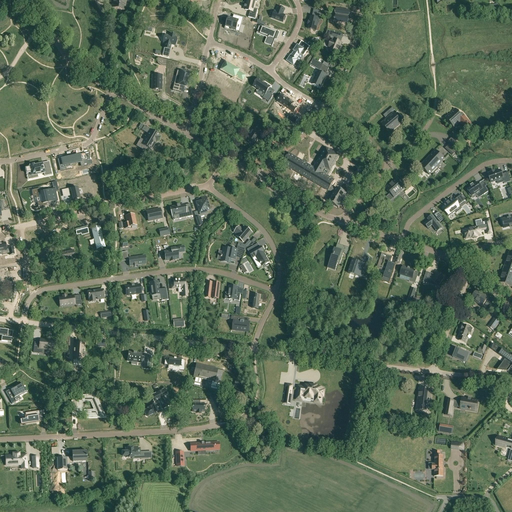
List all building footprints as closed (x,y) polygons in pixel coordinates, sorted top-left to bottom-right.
[(113,0),(112,8),(119,10),(124,11),(126,2),(126,1),(126,0),(113,0)] [(244,8),(245,8),(245,10),(250,11),(251,11),(250,14),(249,14),(255,15),(254,19),(248,17),(255,19),(257,10),(253,9),(255,2),(256,2),(256,0),(246,0),(246,4),(246,6),(245,6),(244,6),(245,6),(245,8),(244,8)] [(274,12),(272,18),(283,22),(284,20),(285,21),(286,17),(285,17),(285,16),(283,15),(283,13),(285,9),(279,7),(277,13),(274,12)] [(348,18),(348,16),(349,11),(342,10),(336,9),(335,14),(337,15),(336,22),(347,23),(348,18)] [(309,21),(308,25),(309,25),(308,29),(316,31),(318,19),(319,15),(322,16),(322,13),(323,13),(323,12),(314,10),(313,11),(314,11),(312,17),(311,17),(310,21),(309,21)] [(227,22),(225,27),(231,28),(231,30),(236,31),(238,24),(242,25),(243,18),(236,16),(235,20),(232,19),(228,18),(227,23),(227,22)] [(260,27),(259,30),(265,32),(264,35),(268,37),(268,38),(267,42),(272,44),(272,46),(271,47),(272,47),(275,39),(276,40),(279,33),(278,32),(278,31),(277,32),(271,30),(271,29),(260,25),(260,27)] [(333,41),(331,41),(329,47),(331,47),(329,51),(336,54),(338,50),(339,50),(340,47),(339,47),(341,43),(336,40),(339,34),(331,31),(329,35),(333,37),(335,38),(333,41)] [(165,35),(163,43),(165,43),(164,48),(163,52),(169,54),(171,45),(175,46),(177,38),(175,37),(175,36),(169,35),(169,36),(165,35)] [(291,56),(287,61),(294,65),(297,61),(297,60),(296,60),(300,55),(303,57),(310,47),(307,45),(302,41),(299,45),(299,46),(299,47),(298,46),(297,47),(295,50),(294,51),(295,52),(291,56)] [(322,65),(313,59),(310,65),(319,70),(322,65)] [(224,68),(222,71),(235,78),(236,77),(243,81),(246,76),(239,72),(240,71),(227,63),(226,64),(225,64),(223,68),(224,68)] [(320,88),(326,75),(318,71),(316,76),(315,75),(313,79),(314,79),(312,84),(320,88)] [(174,85),(172,91),(178,93),(180,86),(184,88),(185,88),(187,83),(188,79),(187,79),(189,74),(177,72),(176,77),(180,78),(178,86),(174,85)] [(153,75),(152,90),(161,90),(162,76),(153,75)] [(258,79),(253,86),(258,90),(265,94),(263,98),(268,102),(272,96),(272,95),(267,92),(270,88),(270,87),(258,79)] [(281,99),(279,102),(286,107),(294,113),(297,108),(293,105),(294,103),(283,95),(283,96),(282,96),(280,99),(281,99)] [(468,123),(469,122),(465,117),(461,113),(460,114),(455,109),(445,118),(454,128),(460,122),(464,127),(467,124),(468,123)] [(385,129),(386,129),(389,134),(402,123),(401,121),(402,120),(397,113),(395,115),(394,113),(381,124),(385,128),(384,128),(385,129)] [(291,116),(289,119),(295,124),(298,119),(292,115),(292,114),(291,116)] [(140,139),(136,146),(146,152),(148,149),(151,150),(156,142),(157,143),(158,140),(160,138),(159,137),(160,135),(159,135),(157,134),(157,133),(153,131),(150,130),(148,134),(143,141),(140,139)] [(252,135),(248,141),(249,142),(249,143),(250,144),(251,143),(252,144),(253,144),(254,145),(255,142),(256,142),(258,139),(259,136),(260,135),(252,130),(250,134),(252,135)] [(450,144),(451,146),(455,149),(459,145),(454,140),(450,144)] [(456,151),(455,149),(451,146),(447,151),(452,156),(456,151)] [(292,169),(295,172),(297,173),(297,174),(298,173),(320,186),(328,191),(327,192),(328,192),(329,190),(333,193),(328,202),(331,204),(338,208),(347,194),(344,192),(345,191),(344,191),(343,192),(342,191),(342,190),(338,187),(337,189),(336,188),(335,190),(333,188),(331,187),(334,181),(335,181),(334,180),(332,179),(333,176),(329,174),(330,171),(339,156),(339,154),(338,155),(336,154),(337,153),(336,154),(331,151),(326,148),(314,168),(289,154),(288,156),(286,155),(287,156),(286,158),(285,157),(285,158),(286,158),(282,165),(291,170),(292,169)] [(420,166),(429,175),(445,159),(435,150),(420,166)] [(59,161),(58,162),(59,166),(59,165),(60,167),(61,167),(79,163),(81,162),(82,167),(89,165),(88,161),(91,160),(83,161),(82,155),(79,156),(79,155),(79,156),(66,158),(61,159),(58,160),(59,161)] [(30,168),(25,169),(27,174),(31,173),(32,179),(38,178),(37,175),(44,173),(45,176),(52,175),(50,168),(44,169),(42,164),(37,165),(34,166),(34,165),(30,166),(30,167),(29,167),(30,168)] [(489,174),(488,174),(491,183),(497,181),(498,184),(504,182),(504,184),(510,182),(511,182),(508,172),(508,173),(504,174),(504,175),(502,175),(500,170),(495,172),(495,171),(494,171),(493,172),(489,173),(489,174)] [(404,182),(406,185),(412,179),(409,176),(404,182)] [(385,188),(390,194),(394,198),(404,189),(395,179),(385,188)] [(480,184),(479,185),(478,182),(473,185),(473,184),(470,186),(471,187),(467,189),(468,191),(468,192),(469,194),(470,196),(471,195),(471,196),(479,191),(482,195),(488,192),(485,186),(483,188),(480,184)] [(71,188),(62,190),(62,193),(71,191),(72,195),(73,200),(80,199),(77,188),(71,189),(71,188)] [(35,191),(36,198),(39,198),(40,201),(38,202),(39,207),(46,206),(46,203),(51,202),(58,201),(56,192),(56,193),(55,194),(55,192),(56,192),(55,190),(55,189),(53,190),(40,192),(36,193),(35,191)] [(453,212),(455,211),(457,213),(462,209),(459,205),(465,201),(461,195),(460,195),(453,201),(453,200),(452,200),(451,200),(450,201),(449,202),(449,201),(448,202),(449,202),(448,202),(449,203),(447,204),(447,203),(446,204),(446,203),(446,204),(445,205),(444,206),(443,207),(444,208),(446,211),(446,212),(449,216),(453,213),(453,212)] [(196,202),(199,213),(210,210),(206,196),(201,198),(202,201),(196,202)] [(186,215),(186,218),(193,216),(191,210),(185,211),(184,205),(180,205),(180,204),(179,205),(177,205),(176,205),(177,206),(171,207),(173,216),(178,215),(179,217),(186,215)] [(154,218),(162,216),(160,209),(146,212),(145,212),(146,217),(147,216),(147,217),(148,219),(148,221),(154,220),(154,218)] [(130,228),(130,227),(136,225),(134,214),(126,216),(127,223),(124,224),(125,229),(129,228),(130,228)] [(103,223),(114,221),(112,215),(102,217),(103,223)] [(437,232),(442,228),(432,215),(432,216),(428,219),(427,219),(428,220),(424,224),(428,228),(428,229),(432,226),(437,232)] [(502,220),(504,228),(511,226),(511,217),(510,218),(510,216),(507,217),(507,218),(502,220)] [(486,229),(487,234),(492,233),(489,221),(485,222),(482,223),(481,220),(478,221),(478,223),(476,224),(477,227),(464,230),(466,239),(469,238),(469,237),(472,237),(473,238),(477,237),(477,236),(481,235),(480,231),(486,229)] [(246,238),(251,232),(245,227),(243,230),(239,227),(235,232),(238,235),(237,236),(244,242),(247,239),(246,238)] [(96,244),(97,249),(104,247),(103,242),(103,243),(102,239),(99,228),(92,230),(95,239),(96,244)] [(168,228),(159,230),(160,237),(170,235),(168,228)] [(33,244),(31,244),(31,245),(33,244),(36,258),(40,257),(44,256),(43,250),(42,248),(43,248),(43,249),(44,248),(45,248),(46,248),(47,247),(48,251),(54,250),(53,246),(51,238),(45,239),(46,242),(45,243),(45,242),(44,242),(44,243),(43,243),(42,243),(41,243),(41,241),(40,235),(31,237),(33,242),(33,244)] [(241,244),(240,247),(245,249),(249,247),(252,243),(249,240),(245,245),(241,244)] [(0,251),(2,251),(2,254),(2,255),(9,253),(10,255),(14,254),(13,247),(8,249),(6,250),(5,243),(0,243),(0,251)] [(257,244),(258,244),(247,250),(250,255),(250,254),(251,253),(254,258),(256,256),(262,267),(269,262),(266,257),(263,253),(264,252),(261,247),(260,247),(259,248),(257,244)] [(336,267),(337,264),(340,264),(343,254),(345,247),(344,247),(340,245),(339,245),(337,244),(336,249),(334,248),(331,257),(329,264),(336,267)] [(180,249),(180,247),(171,248),(171,251),(164,252),(166,261),(170,260),(170,261),(174,261),(174,260),(178,259),(177,253),(180,253),(180,250),(181,250),(180,249)] [(231,249),(224,248),(221,261),(228,262),(229,257),(236,259),(238,250),(231,248),(231,249)] [(396,263),(399,264),(403,252),(400,251),(398,250),(394,262),(395,262),(396,263)] [(63,253),(61,253),(62,256),(63,261),(70,260),(75,259),(75,256),(73,251),(63,253)] [(143,264),(142,256),(128,258),(127,252),(122,253),(121,262),(129,261),(130,266),(134,266),(135,266),(137,266),(137,265),(143,264)] [(508,255),(499,283),(503,284),(504,284),(508,286),(509,286),(511,287),(511,286),(511,253),(509,252),(509,254),(508,255)] [(382,254),(378,265),(386,268),(385,272),(382,281),(389,284),(390,284),(396,265),(395,265),(396,263),(395,262),(394,264),(390,263),(384,261),(385,259),(384,259),(386,255),(382,254)] [(352,260),(348,273),(356,276),(357,271),(361,272),(359,277),(365,279),(369,265),(364,263),(362,268),(359,267),(360,262),(353,260),(352,260)] [(413,275),(415,271),(415,270),(410,269),(410,268),(410,269),(408,268),(403,266),(400,275),(410,278),(409,282),(415,284),(417,277),(413,275)] [(431,274),(428,283),(434,285),(435,284),(438,286),(440,284),(442,280),(444,277),(440,274),(438,273),(436,275),(434,275),(435,275),(431,274)] [(172,289),(178,288),(182,288),(182,290),(182,291),(182,293),(182,297),(187,297),(187,293),(188,293),(187,284),(185,284),(185,279),(174,280),(174,283),(172,283),(172,289)] [(159,294),(159,299),(161,299),(161,301),(168,300),(167,288),(166,288),(167,295),(164,295),(163,291),(161,291),(161,290),(159,290),(159,289),(158,287),(159,287),(158,287),(158,282),(154,282),(153,282),(153,283),(150,283),(151,296),(152,296),(159,294)] [(208,282),(207,282),(205,297),(206,297),(213,298),(213,299),(218,299),(220,283),(215,283),(215,284),(208,283),(208,282)] [(127,292),(128,295),(141,294),(141,291),(143,291),(143,287),(140,287),(140,285),(134,286),(134,285),(134,286),(132,286),(132,285),(131,286),(127,287),(127,290),(127,291),(127,292)] [(240,294),(237,294),(238,288),(230,287),(229,293),(225,293),(225,299),(230,300),(230,299),(234,300),(234,301),(240,301),(240,294)] [(95,302),(94,298),(97,297),(98,299),(104,298),(103,290),(88,292),(89,299),(90,302),(95,302)] [(471,298),(482,307),(488,298),(484,296),(485,295),(484,295),(481,293),(481,292),(480,293),(477,290),(471,298)] [(258,309),(260,295),(251,294),(250,303),(253,303),(252,308),(256,309),(258,309)] [(81,304),(81,300),(74,301),(74,296),(67,297),(67,295),(62,296),(62,297),(59,298),(59,302),(60,307),(68,306),(75,305),(81,304)] [(249,322),(244,321),(239,321),(240,317),(232,316),(231,320),(234,320),(237,321),(236,330),(248,332),(249,327),(248,327),(249,322)] [(490,325),(488,327),(493,330),(494,328),(499,322),(500,320),(495,317),(490,325)] [(461,330),(462,330),(460,336),(458,341),(465,343),(466,338),(468,332),(471,333),(473,329),(470,328),(470,327),(463,325),(463,327),(462,326),(461,330)] [(0,341),(11,343),(11,342),(13,331),(9,331),(0,329),(0,341)] [(34,346),(33,352),(39,353),(39,349),(44,349),(54,351),(55,342),(47,341),(47,340),(40,339),(40,341),(39,347),(34,346)] [(74,354),(73,366),(78,366),(79,361),(83,361),(83,356),(84,356),(83,356),(84,352),(84,345),(74,345),(74,350),(74,353),(74,354)] [(453,357),(461,360),(462,358),(466,360),(468,354),(456,349),(453,357)] [(499,354),(500,356),(505,359),(506,360),(501,366),(499,368),(503,371),(504,369),(508,371),(511,365),(511,356),(509,355),(504,351),(502,350),(501,350),(499,354)] [(128,359),(128,361),(130,361),(131,362),(137,362),(139,363),(141,363),(141,362),(144,362),(143,368),(150,369),(151,356),(151,357),(145,356),(145,355),(144,356),(141,356),(142,354),(141,354),(136,353),(134,353),(134,352),(133,352),(133,353),(131,353),(129,352),(129,353),(128,353),(128,356),(128,357),(128,359)] [(165,359),(164,365),(168,366),(173,366),(172,367),(179,368),(179,371),(184,371),(185,360),(181,360),(181,359),(169,358),(168,360),(165,359)] [(193,377),(201,379),(200,383),(206,384),(207,380),(215,382),(218,369),(196,364),(193,377)] [(22,386),(23,386),(22,383),(18,385),(18,386),(13,389),(13,388),(9,390),(11,393),(11,394),(16,402),(16,401),(15,399),(18,397),(18,396),(26,392),(22,386)] [(297,398),(297,399),(303,400),(303,399),(304,395),(306,395),(306,397),(312,398),(313,396),(315,397),(314,402),(321,403),(321,398),(321,396),(323,396),(324,390),(322,390),(323,388),(316,388),(316,387),(314,386),(314,387),(312,387),(312,386),(310,386),(310,387),(303,386),(303,387),(298,387),(297,398)] [(419,388),(416,411),(429,412),(432,390),(419,388)] [(165,389),(153,396),(156,401),(158,400),(159,399),(164,408),(163,409),(170,406),(165,397),(168,395),(165,389)] [(95,395),(82,396),(83,401),(91,401),(96,411),(87,412),(87,417),(88,417),(105,416),(95,395)] [(467,401),(462,400),(461,403),(453,402),(453,404),(447,403),(445,415),(451,416),(453,407),(461,408),(461,405),(466,406),(465,409),(476,411),(478,401),(471,400),(471,398),(470,399),(468,398),(469,398),(468,398),(468,399),(467,399),(467,401)] [(192,404),(192,412),(196,412),(196,413),(196,414),(201,414),(201,413),(201,412),(204,412),(204,404),(207,404),(207,401),(199,401),(199,404),(192,404)] [(148,408),(146,409),(146,410),(145,411),(144,412),(146,416),(148,417),(156,412),(153,405),(148,408)] [(42,415),(41,411),(31,412),(25,413),(26,416),(24,417),(25,419),(20,420),(21,425),(39,422),(39,421),(43,421),(42,415)] [(416,417),(415,425),(423,426),(423,423),(424,418),(416,417)] [(511,440),(501,438),(499,446),(506,448),(511,450),(510,452),(511,452),(510,457),(509,456),(508,461),(511,462),(511,440)] [(198,451),(205,451),(215,450),(214,442),(204,443),(204,442),(203,442),(203,443),(202,443),(201,443),(190,444),(191,452),(198,451)] [(126,458),(133,457),(133,456),(140,455),(140,459),(145,459),(145,452),(140,453),(140,449),(132,449),(132,448),(131,448),(129,448),(126,448),(126,452),(122,452),(122,456),(126,456),(126,458)] [(86,451),(80,452),(78,452),(72,452),(72,457),(66,458),(67,464),(73,464),(73,463),(87,462),(86,451)] [(434,470),(434,471),(434,472),(434,477),(443,477),(443,470),(443,456),(440,456),(440,452),(434,452),(434,456),(435,456),(435,465),(432,465),(432,470),(434,470)] [(5,456),(6,465),(6,466),(8,465),(19,465),(21,465),(22,469),(26,469),(27,469),(26,455),(19,455),(19,453),(15,454),(13,454),(13,455),(7,456),(5,456)]
